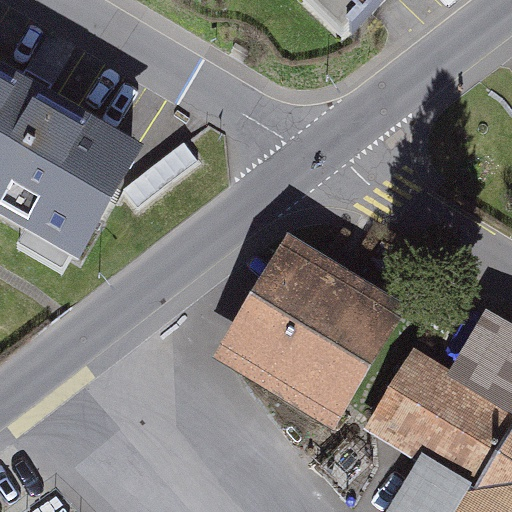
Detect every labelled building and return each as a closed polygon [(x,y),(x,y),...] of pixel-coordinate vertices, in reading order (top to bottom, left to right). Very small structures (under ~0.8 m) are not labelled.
[(338,0),(364,24),(387,0),(338,0)] [(0,80),(0,218),(81,263),(140,158),(0,80)] [(422,323),(300,253),(227,379),(349,449),(422,323)] [(374,447),(428,477),(432,470),(492,504),(511,468),(511,420),(451,386),(455,379),(424,361),(374,447)] [(511,511),(511,468),(492,504),(486,511),(511,511)] [(428,477),(407,511),(486,511),(492,504),(432,470),(428,477)]
